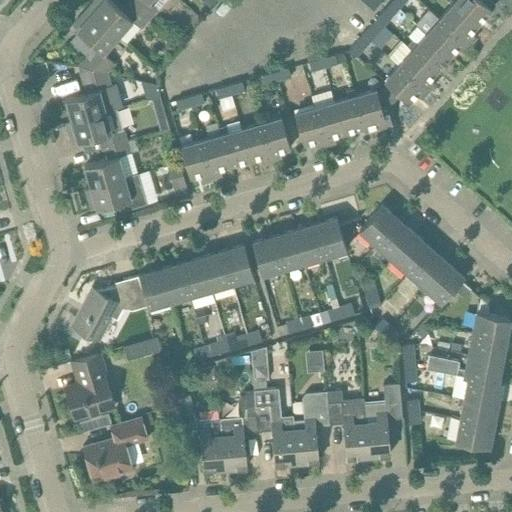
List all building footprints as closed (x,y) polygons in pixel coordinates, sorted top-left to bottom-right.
[(94,0),(87,8),(119,37),(134,21),(141,27),(150,18),(131,1),(123,10),(111,0),(94,0)] [(131,0),(131,1),(150,18),(165,0),(131,0)] [(364,0),(364,1),(373,9),(381,1),(380,0),(364,0)] [(455,0),(453,3),(442,15),(472,42),(476,36),(471,32),(481,21),(457,0),(455,0)] [(457,0),(481,21),(495,4),(490,0),(457,0)] [(400,7),(393,1),(378,17),(386,24),(391,19),(398,9),(400,7)] [(96,47),(79,66),(107,72),(115,63),(105,54),(119,37),(87,8),(73,24),(77,28),(76,29),(96,47)] [(463,52),(472,42),(442,15),(427,31),(452,53),(458,47),(463,52)] [(372,40),(386,24),(378,17),(364,33),(372,40)] [(410,45),(413,47),(438,69),(452,53),(427,31),(418,42),(415,39),(410,45)] [(372,40),(364,33),(349,50),(357,57),(372,40)] [(166,41),(165,47),(169,51),(174,49),(176,43),(172,40),(166,41)] [(438,69),(413,47),(398,64),(429,90),(435,83),(430,79),(438,69)] [(335,54),(322,58),(324,67),(338,63),(335,54)] [(324,67),(322,58),(308,61),(311,71),(324,67)] [(46,62),(33,65),(36,78),(49,74),(46,62)] [(422,99),(429,90),(398,64),(384,80),(388,83),(399,93),(409,102),(416,94),(422,99)] [(111,86),(107,72),(79,66),(86,92),(65,99),(71,120),(105,110),(121,106),(115,84),(111,86)] [(288,67),(275,71),(278,81),(291,77),(288,67)] [(265,85),(278,81),(275,71),(262,75),(265,85)] [(229,85),(232,95),(245,91),(242,81),(229,85)] [(347,96),(346,97),(356,129),(363,127),(364,131),(392,123),(388,110),(383,112),(381,105),(392,101),(399,93),(388,83),(383,88),(377,90),(376,87),(347,96)] [(218,98),(232,95),(229,85),(216,88),(218,98)] [(188,96),(191,107),(204,103),(201,92),(188,96)] [(191,107),(188,96),(175,100),(178,110),(191,107)] [(338,134),(356,129),(346,97),(329,102),(338,134)] [(334,135),(338,134),(329,102),(312,107),(323,145),(335,142),(334,135)] [(105,110),(71,120),(78,142),(80,141),(99,136),(102,147),(126,140),(123,129),(117,108),(122,107),(121,106),(105,110)] [(316,147),(323,145),(312,107),(294,111),(303,144),(314,141),(316,147)] [(166,116),(157,118),(161,131),(170,128),(166,116)] [(281,116),(261,122),(272,160),(282,157),(280,151),(290,148),(281,116)] [(262,163),(272,160),(261,122),(241,128),(250,159),(260,156),(262,163)] [(227,128),(220,130),(230,165),(250,159),(241,128),(228,132),(227,128)] [(230,165),(220,130),(217,131),(218,136),(201,141),(212,178),(222,175),(219,168),(230,165)] [(84,165),(91,187),(124,177),(118,156),(130,153),(126,140),(102,147),(106,159),(84,165)] [(202,180),(212,178),(201,141),(181,146),(190,177),(200,174),(202,180)] [(186,185),(179,161),(167,164),(174,189),(186,185)] [(136,173),(124,177),(91,187),(85,188),(91,209),(97,207),(97,208),(108,205),(109,209),(117,207),(118,212),(144,204),(136,173)] [(359,229),(376,243),(398,218),(382,203),(359,229)] [(337,216),(316,222),(325,255),(346,248),(342,234),(339,222),(337,216)] [(415,232),(398,218),(376,243),(392,258),(415,232)] [(339,222),(342,234),(354,231),(350,219),(339,222)] [(304,261),(325,255),(316,222),(294,229),(304,261)] [(304,261),(294,229),(273,235),(283,267),(304,261)] [(431,247),(415,232),(392,258),(409,272),(431,247)] [(261,273),(283,267),(273,235),(252,241),(261,273)] [(223,249),(232,281),(253,275),(244,243),(223,249)] [(409,272),(425,287),(448,262),(431,247),(409,272)] [(223,249),(202,256),(211,288),(232,281),(223,249)] [(211,288),(202,256),(181,262),(190,294),(211,288)] [(169,300),(190,294),(181,262),(160,268),(169,300)] [(453,289),(460,280),(464,276),(448,262),(425,287),(441,302),(453,289)] [(139,274),(147,305),(148,306),(169,300),(160,268),(139,274)] [(147,305),(139,274),(123,279),(124,282),(98,290),(92,287),(72,324),(100,339),(112,315),(117,318),(125,304),(130,303),(132,309),(147,305)] [(362,284),(366,296),(377,292),(373,280),(362,284)] [(469,288),(460,280),(453,289),(462,297),(469,288)] [(381,304),(377,292),(366,296),(369,308),(381,304)] [(351,303),(339,306),(342,317),(354,314),(351,303)] [(331,321),(342,317),(339,306),(328,309),(331,321)] [(374,326),(383,334),(391,327),(383,318),(383,317),(376,310),(366,319),(374,327),(374,326)] [(476,310),(472,331),(506,338),(510,317),(476,310)] [(309,314),(298,318),(301,329),(313,326),(309,314)] [(301,329),(298,318),(286,321),(289,333),(301,329)] [(397,321),(391,327),(383,334),(392,343),(406,329),(397,321)] [(242,334),(245,345),(261,341),(258,329),(242,334)] [(245,345),(242,334),(236,335),(234,331),(215,336),(217,341),(215,342),(219,353),(245,345)] [(506,338),(472,331),(468,352),(502,359),(506,338)] [(124,345),(127,359),(160,349),(156,336),(124,345)] [(451,341),(450,349),(460,351),(461,343),(451,341)] [(219,353),(215,342),(193,348),(196,360),(219,353)] [(402,345),(404,366),(416,367),(424,369),(428,346),(414,343),(402,345)] [(74,417),(93,412),(114,406),(99,352),(72,360),(79,383),(65,387),(74,417)] [(468,352),(464,373),(498,380),(502,359),(468,352)] [(431,355),(431,369),(456,369),(457,355),(431,355)] [(164,362),(168,374),(189,368),(185,356),(164,362)] [(417,380),(416,367),(404,366),(405,381),(417,380)] [(498,380),(464,373),(464,377),(467,377),(464,396),(497,403),(502,380),(498,380)] [(365,402),(366,421),(370,455),(390,453),(387,418),(401,417),(398,382),(383,384),(384,400),(365,402)] [(274,463),(298,461),(294,420),(293,420),(293,415),(281,416),(278,387),(256,389),(256,393),(259,430),(271,429),(274,463)] [(341,389),(326,390),(326,391),(329,423),(343,422),(344,437),(346,457),(370,455),(366,421),(365,402),(364,402),(364,396),(342,398),(341,389)] [(315,425),(329,423),(326,391),(306,392),(302,397),(304,418),(294,420),(298,461),(319,459),(315,425)] [(244,432),(259,430),(256,393),(240,394),(241,415),(222,417),(226,468),(247,466),(244,432)] [(203,470),(226,468),(222,417),(198,420),(198,417),(196,417),(189,395),(175,399),(181,422),(187,420),(189,443),(200,442),(203,470)] [(493,425),(497,403),(464,396),(460,418),(493,425)] [(407,399),(408,411),(419,410),(418,398),(407,399)] [(419,410),(408,411),(409,423),(420,422),(419,410)] [(133,468),(126,444),(147,438),(141,414),(110,423),(114,436),(83,445),(93,480),(133,468)] [(489,447),(493,425),(460,418),(455,440),(489,447)]
